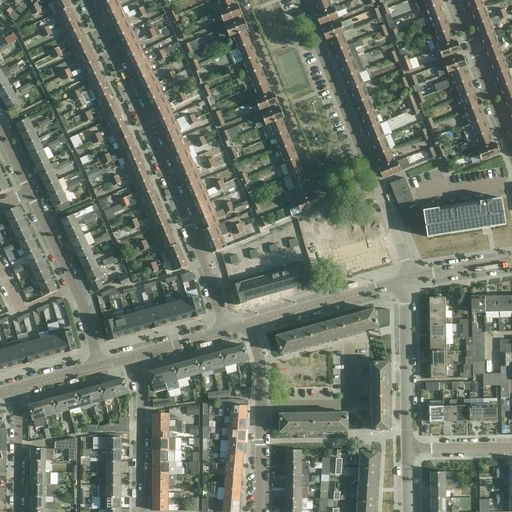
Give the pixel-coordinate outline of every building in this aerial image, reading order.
[(28,7),(19,0),(0,0),(3,2),(5,0),(10,0),(12,1),(12,0),(25,10),(28,7)] [(71,7),(67,0),(58,0),(52,3),(58,14),(71,7)] [(121,2),(120,0),(112,0),(103,5),(108,15),(123,8),(120,3),(121,2)] [(236,6),(233,0),(217,0),(222,12),(236,6)] [(332,9),(328,0),(317,0),(314,1),(320,15),(332,9)] [(388,9),(384,0),(378,0),(381,5),(381,6),(383,10),(388,9)] [(438,0),(423,0),(427,9),(440,4),(438,0)] [(484,7),(481,0),(466,0),(471,13),(484,7)] [(32,8),(31,9),(32,11),(40,7),(38,2),(32,8)] [(445,16),(440,4),(427,9),(429,16),(422,19),(424,24),(431,22),(445,16)] [(242,14),(239,5),(236,6),(222,12),(211,16),(213,21),(222,17),(224,22),(242,14)] [(344,5),(332,9),(320,15),(317,16),(320,25),(339,18),(337,13),(346,9),(344,5)] [(4,9),(10,14),(8,15),(15,21),(19,16),(7,6),(4,9)] [(71,7),(58,14),(56,15),(59,21),(57,22),(59,26),(74,18),(70,8),(71,7)] [(489,20),(484,7),(471,13),(476,25),(489,20)] [(128,19),(123,8),(108,15),(113,26),(128,19)] [(381,18),(377,8),(372,11),(376,20),(381,18)] [(450,30),(445,16),(431,22),(436,35),(450,30)] [(498,16),(489,20),(476,25),(481,37),(494,32),(491,24),(500,20),(498,16)] [(80,29),(74,18),(59,26),(61,30),(62,29),(66,36),(80,29)] [(133,30),(128,19),(113,26),(118,36),(133,30)] [(249,29),(245,20),(226,28),(228,32),(219,36),(221,41),(232,37),(232,36),(246,30),(249,29)] [(388,24),(393,36),(398,34),(393,22),(388,24)] [(341,23),(332,27),(323,31),(327,40),(329,39),(343,34),(354,29),(352,25),(343,28),(341,23)] [(178,31),(182,40),(187,38),(183,28),(178,31)] [(80,29),(66,36),(69,42),(68,43),(70,47),(85,40),(80,29)] [(135,35),(133,30),(118,36),(124,47),(139,40),(137,35),(135,35)] [(251,43),(246,30),(232,36),(232,37),(237,49),(251,43)] [(455,43),(450,30),(436,35),(431,37),(435,50),(455,43)] [(386,31),(381,33),(376,35),(378,40),(388,36),(386,31)] [(498,44),(494,32),(481,37),(485,49),(498,44)] [(348,47),(343,34),(329,39),(335,52),(348,47)] [(90,51),(85,40),(70,47),(67,48),(69,53),(72,52),(75,58),(76,57),(90,51)] [(141,44),(139,40),(124,47),(129,58),(143,51),(140,45),(141,44)] [(362,47),(360,41),(353,44),(354,44),(348,47),(335,52),(340,65),(356,58),(359,57),(356,49),(362,47)] [(435,50),(430,52),(431,56),(434,62),(461,51),(458,42),(455,43),(435,50)] [(180,47),(178,43),(164,50),(157,53),(156,52),(153,46),(143,51),(129,58),(134,68),(149,61),(158,57),(166,54),(180,47)] [(184,45),(188,55),(193,52),(189,43),(184,45)] [(256,56),(251,43),(237,49),(241,57),(232,60),(234,65),(243,62),(243,61),(256,56)] [(498,44),(485,49),(490,62),(503,57),(498,44)] [(398,51),(403,62),(409,60),(407,56),(406,57),(403,49),(398,51)] [(95,61),(90,51),(76,57),(79,64),(78,64),(80,68),(95,61)] [(261,69),(256,56),(243,61),(243,62),(248,75),(261,69)] [(467,66),(464,57),(444,64),(446,69),(438,72),(439,76),(450,72),(464,67),(467,66)] [(508,69),(503,57),(490,62),(495,74),(508,69)] [(356,58),(340,65),(345,77),(358,72),(362,71),(356,58)] [(413,70),(409,60),(403,62),(407,72),(413,70)] [(100,71),(95,61),(80,68),(82,72),(83,72),(86,78),(100,71)] [(149,61),(134,68),(139,79),(153,72),(150,67),(152,66),(149,61)] [(469,80),(464,67),(450,72),(453,79),(434,86),(437,92),(455,85),(469,80)] [(251,82),(243,85),(246,91),(254,88),(253,88),(267,82),(262,69),(248,75),(251,82)] [(511,82),(511,79),(508,69),(495,74),(500,87),(511,82)] [(105,82),(100,71),(86,78),(89,84),(88,85),(78,90),(78,91),(72,94),(73,98),(81,94),(90,90),(90,89),(105,82)] [(11,74),(10,72),(4,75),(0,77),(0,90),(10,85),(7,79),(12,76),(11,74)] [(156,78),(153,72),(139,79),(144,90),(159,82),(157,78),(156,78)] [(364,85),(358,72),(345,77),(351,90),(364,85)] [(415,75),(409,77),(413,87),(418,85),(415,75)] [(474,93),(469,80),(455,85),(460,98),(474,93)] [(110,92),(105,82),(90,89),(90,90),(92,93),(93,93),(96,99),(110,92)] [(162,87),(159,82),(144,90),(149,100),(163,94),(160,88),(162,87)] [(272,95),(267,82),(253,88),(254,88),(258,100),(259,100),(272,95)] [(511,96),(511,82),(500,87),(504,99),(511,96)] [(420,84),(418,85),(413,87),(418,100),(423,98),(421,92),(422,92),(420,84)] [(16,95),(10,85),(0,90),(0,95),(4,102),(16,95)] [(369,98),(364,85),(351,90),(356,103),(369,98)] [(115,103),(110,92),(96,99),(99,106),(89,111),(83,115),(67,122),(64,116),(60,118),(65,128),(84,119),(92,115),(100,111),(100,110),(115,103)] [(479,106),(474,93),(460,98),(465,111),(479,106)] [(163,94),(149,100),(154,111),(170,104),(167,99),(166,100),(163,94)] [(279,103),(275,94),(272,95),(259,100),(258,100),(247,105),(249,109),(258,106),(260,111),(279,103)] [(22,105),(16,95),(4,102),(10,112),(18,107),(22,105)] [(402,115),(406,113),(417,109),(412,96),(405,99),(410,109),(401,112),(402,115)] [(369,98),(356,103),(361,116),(374,111),(369,98)] [(170,104),(154,111),(159,122),(173,115),(171,110),(180,106),(179,105),(178,101),(170,104)] [(120,114),(115,103),(100,110),(100,111),(102,114),(103,114),(106,121),(120,114)] [(484,119),(479,106),(465,111),(470,124),(484,119)] [(285,118),(281,108),(262,116),(264,121),(256,125),(258,130),(263,128),(269,125),(268,124),(282,119),(285,118)] [(422,122),(417,109),(406,113),(411,127),(417,124),(422,122)] [(374,111),(361,116),(366,129),(379,124),(374,111)] [(125,125),(120,114),(106,121),(110,128),(108,128),(110,132),(125,125)] [(173,115),(159,122),(164,133),(179,126),(177,121),(176,122),(173,115)] [(225,125),(221,116),(216,119),(219,127),(225,125)] [(33,128),(29,118),(25,120),(16,124),(21,135),(34,129),(33,128)] [(287,132),(282,119),(268,124),(269,125),(263,128),(267,140),(274,137),(287,132)] [(489,132),(484,119),(470,124),(464,126),(469,139),(475,137),(489,132)] [(427,134),(422,122),(417,124),(420,132),(422,137),(427,134)] [(385,137),(379,124),(366,129),(372,142),(385,137)] [(130,136),(125,125),(110,132),(112,136),(113,136),(116,142),(130,136)] [(179,126),(164,133),(168,143),(182,137),(180,132),(182,131),(179,126)] [(39,139),(34,129),(21,135),(26,145),(39,139)] [(439,129),(430,133),(432,139),(441,135),(439,129)] [(222,133),(226,142),(231,140),(227,131),(222,133)] [(292,144),(287,132),(274,137),(279,150),(292,144)] [(494,145),(489,132),(475,137),(478,145),(470,148),(472,153),(480,150),(494,145)] [(433,149),(427,134),(422,137),(428,151),(433,149)] [(135,146),(130,136),(116,142),(119,148),(118,149),(120,153),(135,146)] [(185,143),(182,137),(168,143),(173,154),(188,147),(186,142),(185,143)] [(390,150),(385,137),(372,142),(377,155),(390,150)] [(44,150),(39,139),(26,145),(31,156),(44,150)] [(298,158),(292,144),(279,150),(284,163),(298,158)] [(500,153),(497,144),(494,145),(480,150),(472,153),(469,154),(471,159),(479,155),(481,161),(500,153)] [(140,157),(135,146),(120,153),(120,154),(111,157),(103,161),(104,165),(113,161),(113,162),(123,157),(126,163),(140,157)] [(191,152),(188,147),(173,154),(177,165),(192,159),(189,153),(191,152)] [(436,157),(433,149),(428,151),(431,159),(436,157)] [(446,154),(444,149),(438,151),(443,164),(449,162),(446,154)] [(49,160),(44,150),(31,156),(36,166),(49,160)] [(395,162),(390,150),(377,155),(382,168),(395,162)] [(202,155),(192,159),(177,165),(182,176),(196,170),(201,168),(206,166),(213,163),(211,159),(205,162),(202,155)] [(144,168),(140,157),(126,163),(129,170),(127,171),(129,175),(144,168)] [(303,171),(298,158),(284,163),(290,176),(303,171)] [(382,168),(379,169),(383,178),(387,177),(392,175),(402,171),(410,167),(406,158),(395,162),(382,168)] [(51,165),(49,160),(36,166),(41,176),(54,170),(59,168),(60,171),(65,168),(63,163),(58,165),(57,163),(51,165)] [(453,172),(449,162),(443,164),(447,174),(453,172)] [(149,179),(144,168),(129,175),(131,179),(132,178),(135,185),(149,179)] [(58,181),(54,170),(41,176),(46,187),(58,181)] [(201,181),(196,170),(182,176),(186,187),(201,181)] [(308,183),(303,171),(290,176),(295,189),(308,183)] [(0,193),(9,189),(4,178),(0,179),(0,193)] [(399,180),(390,184),(396,198),(402,213),(407,224),(408,228),(416,224),(419,223),(422,223),(420,210),(418,211),(417,207),(411,192),(405,178),(399,180)] [(154,191),(149,179),(135,185),(138,192),(137,193),(138,197),(154,191)] [(63,191),(58,181),(46,187),(51,197),(63,191)] [(204,187),(201,181),(186,187),(191,198),(207,191),(205,187),(204,187)] [(313,196),(308,183),(295,189),(300,201),(300,202),(313,196)] [(68,202),(63,191),(51,197),(56,208),(65,204),(68,202)] [(158,201),(154,191),(138,197),(140,201),(141,201),(144,207),(158,201)] [(209,196),(207,191),(191,198),(196,209),(210,203),(208,197),(209,196)] [(320,204),(316,195),(313,196),(300,202),(300,201),(289,206),(291,210),(300,207),(301,212),(320,204)] [(424,211),(428,238),(436,236),(436,233),(449,231),(450,234),(486,228),(491,227),(491,228),(499,226),(498,223),(506,222),(502,198),(481,202),(481,205),(440,211),(440,208),(424,211)] [(163,212),(158,201),(144,207),(147,214),(146,214),(148,218),(163,212)] [(212,208),(210,203),(196,209),(200,219),(216,213),(214,208),(212,208)] [(5,213),(10,222),(11,224),(23,218),(18,207),(5,213)] [(167,223),(163,212),(148,218),(149,222),(150,222),(153,229),(167,223)] [(218,218),(216,213),(200,219),(205,231),(217,225),(219,224),(217,218),(218,218)] [(74,214),(71,216),(62,220),(66,231),(79,225),(74,214)] [(259,219),(261,224),(263,228),(268,225),(264,216),(259,219)] [(28,228),(23,218),(11,224),(15,234),(28,228)] [(172,233),(167,223),(153,229),(156,236),(155,236),(157,240),(172,233)] [(84,235),(79,225),(66,231),(71,241),(84,235)] [(222,236),(217,225),(205,231),(203,231),(208,242),(222,236)] [(33,239),(28,228),(15,234),(20,244),(33,239)] [(177,245),(172,233),(157,240),(158,244),(160,243),(163,250),(177,245)] [(88,245),(84,235),(71,241),(76,251),(88,245)] [(222,236),(208,242),(213,253),(227,247),(222,236)] [(38,249),(33,239),(20,244),(25,255),(38,249)] [(183,255),(178,244),(177,245),(163,250),(159,252),(161,257),(166,255),(169,261),(183,255)] [(93,255),(88,245),(76,251),(81,261),(93,255)] [(42,259),(38,249),(25,255),(30,265),(42,259)] [(98,265),(93,255),(81,261),(85,271),(98,265)] [(183,255),(169,261),(173,272),(188,266),(184,258),(183,255)] [(48,270),(42,259),(30,265),(35,276),(48,270)] [(157,266),(155,262),(147,266),(149,270),(157,266)] [(296,288),(305,285),(298,262),(289,265),(296,288)] [(305,287),(316,284),(311,264),(310,264),(308,265),(301,267),(299,262),(298,262),(305,285),(305,287)] [(103,275),(98,265),(85,271),(90,281),(103,275)] [(286,291),(296,288),(289,265),(279,268),(286,291)] [(276,293),(286,291),(279,268),(270,270),(276,293)] [(35,276),(30,278),(33,286),(35,288),(40,286),(52,280),(48,270),(35,276)] [(266,296),(276,293),(270,270),(260,273),(266,296)] [(186,274),(181,275),(183,283),(194,280),(192,272),(191,272),(192,272),(191,272),(190,273),(186,274)] [(256,299),(266,296),(260,273),(250,276),(256,299)] [(104,277),(103,275),(90,281),(95,292),(103,289),(101,283),(104,282),(102,278),(104,277)] [(119,279),(122,286),(130,282),(127,275),(119,279)] [(247,302),(256,299),(250,276),(240,279),(247,302)] [(247,302),(240,279),(235,280),(230,281),(230,282),(236,306),(247,303),(247,302)] [(57,290),(52,280),(40,286),(45,296),(57,290)] [(193,317),(192,317),(193,318),(204,315),(199,296),(197,289),(186,292),(188,299),(193,317)] [(511,303),(511,296),(498,297),(499,312),(511,311),(511,303)] [(172,323),(182,320),(177,302),(178,302),(177,297),(165,300),(166,305),(167,305),(172,323)] [(485,312),(485,297),(472,297),(472,313),(485,312)] [(499,312),(498,297),(485,297),(485,312),(499,312)] [(430,298),(430,312),(446,311),(445,298),(430,298)] [(188,299),(178,302),(177,302),(182,320),(192,317),(193,317),(188,299)] [(167,305),(166,305),(156,308),(161,326),(162,326),(172,323),(167,305)] [(134,309),(135,313),(136,313),(141,331),(151,329),(146,310),(147,310),(145,306),(134,309)] [(162,327),(162,326),(161,326),(156,308),(147,310),(146,310),(151,329),(151,330),(162,327)] [(379,326),(374,310),(342,319),(347,335),(379,326)] [(374,310),(379,326),(390,323),(390,310),(374,310)] [(113,315),(114,319),(115,319),(120,337),(130,334),(125,316),(126,316),(124,311),(113,315)] [(446,319),(446,311),(430,312),(430,325),(446,325),(449,325),(448,319),(446,319)] [(135,313),(126,316),(125,316),(130,334),(141,331),(136,313),(135,313)] [(115,319),(114,319),(104,322),(109,341),(121,338),(120,337),(115,319)] [(347,335),(342,319),(310,328),(314,344),(347,335)] [(58,323),(47,326),(49,332),(50,337),(51,337),(56,355),(66,352),(60,329),(58,323)] [(446,325),(430,325),(430,338),(446,338),(446,325)] [(71,326),(60,329),(66,352),(66,353),(77,350),(71,326)] [(314,344),(310,328),(277,337),(282,353),(314,344)] [(51,337),(50,337),(40,340),(45,358),(56,355),(51,337)] [(29,338),(18,341),(24,363),(24,365),(36,361),(35,360),(30,342),(29,338)] [(446,351),(446,338),(430,338),(431,352),(446,351)] [(40,340),(30,342),(35,360),(45,358),(40,340)] [(14,366),(24,363),(18,341),(7,344),(8,348),(9,348),(14,366)] [(511,345),(509,345),(500,345),(500,354),(511,353),(511,345)] [(249,360),(245,346),(233,349),(237,363),(238,367),(241,367),(242,371),(243,375),(252,373),(251,369),(249,360)] [(9,348),(8,348),(0,350),(0,356),(4,369),(14,366),(9,348)] [(237,363),(233,349),(221,353),(225,367),(234,364),(236,372),(242,371),(241,367),(238,367),(237,363)] [(446,359),(446,351),(431,352),(431,365),(447,365),(453,365),(453,359),(446,359)] [(226,371),(225,367),(221,353),(209,356),(213,370),(214,374),(226,371)] [(500,354),(501,361),(511,361),(511,353),(500,354)] [(213,370),(209,356),(198,359),(202,373),(203,378),(214,374),(213,370)] [(202,373),(198,359),(185,362),(189,377),(202,373)] [(189,377),(185,362),(174,366),(178,380),(189,377)] [(390,397),(389,363),(372,363),(372,397),(390,397)] [(447,379),(447,365),(431,365),(431,379),(447,379)] [(471,378),(471,365),(465,365),(464,365),(464,374),(461,374),(461,379),(471,378)] [(178,380),(174,366),(162,369),(167,387),(169,386),(171,391),(168,391),(168,392),(181,389),(178,380)] [(167,387),(162,369),(150,372),(155,392),(167,389),(168,391),(171,391),(169,386),(167,387)] [(129,394),(125,379),(113,382),(117,397),(129,394)] [(117,397),(113,382),(101,386),(105,400),(117,397)] [(105,400),(101,386),(89,389),(93,403),(105,400)] [(93,403),(89,389),(78,392),(82,407),(93,403)] [(82,407),(78,392),(65,396),(69,410),(82,407)] [(221,399),(219,392),(208,394),(208,401),(221,399)] [(69,410),(65,396),(54,399),(58,413),(69,410)] [(390,397),(372,397),(373,430),(390,430),(390,397)] [(58,413),(54,399),(42,402),(46,417),(58,413)] [(172,405),(170,399),(153,401),(154,408),(172,405)] [(223,417),(231,417),(247,419),(248,406),(246,406),(246,401),(232,400),(224,401),(223,417)] [(443,407),(443,422),(457,422),(456,406),(456,400),(450,400),(450,406),(443,407)] [(471,422),(470,406),(470,400),(464,400),(464,406),(456,406),(457,422),(471,422)] [(429,407),(421,407),(422,423),(443,422),(443,407),(443,401),(430,402),(430,404),(429,404),(429,407)] [(42,402),(29,406),(36,428),(45,425),(48,424),(47,421),(46,417),(42,402)] [(497,421),(497,402),(490,402),(490,406),(484,406),(484,422),(497,421)] [(484,422),(484,406),(470,406),(471,422),(484,422)] [(169,414),(154,414),(153,427),(182,427),(182,421),(169,421),(169,414)] [(315,431),(314,414),(281,415),(281,432),(315,431)] [(348,431),(348,414),(314,414),(315,431),(348,431)] [(247,419),(231,417),(230,424),(225,424),(224,429),(229,429),(246,430),(247,419)] [(129,418),(120,418),(120,425),(119,431),(129,431),(129,418)] [(182,427),(153,427),(153,438),(169,439),(169,432),(182,432),(184,432),(184,427),(182,427)] [(246,430),(229,429),(229,436),(223,436),(223,440),(228,441),(245,442),(246,430)] [(107,438),(99,438),(99,444),(99,450),(107,450),(121,450),(121,438),(111,438),(107,438)] [(169,439),(153,438),(153,451),(175,451),(175,439),(169,439)] [(77,449),(77,439),(56,442),(56,449),(77,449)] [(245,442),(228,441),(227,453),(244,454),(245,442)] [(46,449),(32,449),(32,461),(46,461),(54,461),(54,449),(46,449)] [(99,450),(99,462),(107,462),(107,461),(121,461),(121,450),(107,450),(99,450)] [(302,451),(286,450),(286,463),(302,463),(302,451)] [(153,463),(175,463),(175,451),(153,451),(153,463)] [(379,452),(361,451),(359,485),(376,486),(379,452)] [(244,454),(227,453),(227,459),(219,458),(219,464),(220,464),(226,464),(243,466),(244,454)] [(511,472),(511,459),(509,460),(509,468),(503,468),(503,469),(497,469),(497,473),(503,473),(510,473),(511,472)] [(46,461),(32,461),(31,473),(46,473),(46,461)] [(107,461),(107,462),(107,473),(121,473),(121,461),(107,461)] [(153,463),(153,474),(181,474),(181,468),(176,468),(176,463),(175,463),(153,463)] [(199,463),(189,463),(189,469),(192,471),(192,475),(199,475),(199,463)] [(302,463),(286,463),(286,475),(306,475),(309,475),(309,469),(309,463),(302,463)] [(243,466),(226,464),(225,477),(242,478),(243,466)] [(439,472),(431,472),(431,486),(446,486),(446,475),(446,472),(439,472)] [(58,473),(46,473),(31,473),(31,484),(52,485),(57,485),(58,485),(58,479),(58,473)] [(121,473),(107,473),(107,480),(101,480),(101,485),(121,485),(121,473)] [(181,474),(153,474),(153,487),(168,486),(175,487),(175,480),(181,480),(181,474)] [(306,475),(286,475),(286,487),(302,487),(308,487),(309,475),(306,475)] [(322,475),(321,487),(328,488),(329,476),(322,475)] [(242,478),(225,477),(224,489),(241,490),(242,478)] [(52,485),(31,484),(31,497),(45,497),(57,497),(57,485),(52,485)] [(121,485),(101,485),(101,486),(101,497),(106,497),(121,497),(121,485)] [(374,511),(376,486),(359,485),(357,511),(374,511)] [(459,490),(459,485),(451,486),(446,486),(431,486),(431,499),(446,499),(446,491),(452,491),(452,490),(459,490)] [(168,493),(168,486),(153,487),(153,499),(177,498),(177,499),(182,499),(182,493),(168,493)] [(302,487),(286,487),(286,499),(301,499),(308,499),(308,487),(302,487)] [(321,487),(320,499),(328,499),(328,488),(321,487)] [(241,490),(224,489),(223,501),(240,502),(241,490)] [(45,497),(31,497),(31,508),(45,509),(54,509),(54,503),(45,503),(45,497)] [(106,497),(101,497),(101,509),(106,509),(121,509),(121,497),(106,497)] [(177,498),(153,499),(153,511),(168,511),(168,505),(177,505),(177,499),(177,498)] [(301,499),(286,499),(286,511),(301,511),(301,499)] [(434,511),(446,511),(446,499),(431,499),(431,507),(431,511),(434,511)] [(217,500),(216,511),(239,511),(240,502),(223,501),(217,500)]
